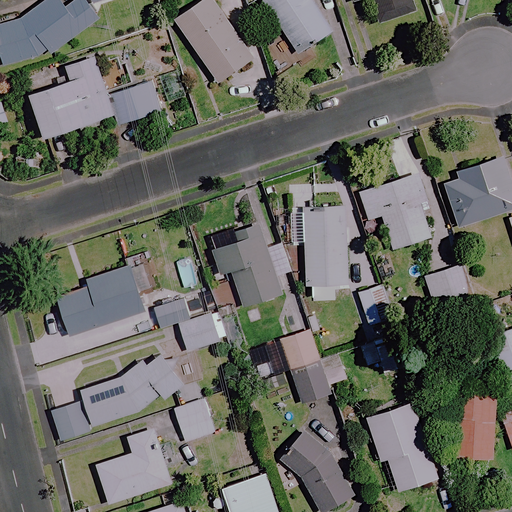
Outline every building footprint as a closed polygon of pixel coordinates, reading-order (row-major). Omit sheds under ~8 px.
[(99,0),(54,0),(56,3),(0,21),(0,52),(5,66),(48,52),(53,52),(98,20),(92,2),(99,0)] [(253,59),(213,0),(206,0),(175,21),(218,83),(253,59)] [(333,31),(312,0),(263,0),(298,54),(333,31)] [(416,12),(411,0),(352,0),(354,2),(361,0),(370,0),(379,24),(416,12)] [(109,94),(96,56),(69,65),(74,80),(31,94),(46,137),(115,115),(118,125),(162,111),(153,80),(109,94)] [(511,209),(511,181),(504,156),(456,171),(459,178),(444,182),(458,227),(511,209)] [(432,205),(422,172),(359,191),(368,220),(382,215),(393,248),(429,237),(420,209),(432,205)] [(349,285),(346,204),(322,205),(323,216),(304,217),(306,303),(332,302),(332,285),(349,285)] [(287,290),(264,219),(237,228),(240,237),(215,245),(223,272),(234,268),(246,303),(287,290)] [(471,301),(460,266),(425,276),(436,312),(471,301)] [(147,311),(132,267),(85,282),(87,287),(56,297),(70,337),(147,311)] [(392,318),(382,285),(358,291),(368,325),(392,318)] [(190,319),(184,299),(154,308),(160,328),(190,319)] [(228,339),(219,311),(179,324),(188,352),(228,339)] [(312,326),(270,338),(280,372),(322,359),(312,326)] [(511,366),(511,326),(495,332),(507,369),(511,366)] [(410,364),(397,331),(361,345),(369,365),(377,362),(382,375),(410,364)] [(82,390),(95,426),(139,411),(161,394),(166,400),(189,382),(164,351),(139,371),(82,390)] [(346,380),(341,366),(323,372),(321,366),(293,374),(302,403),(332,394),(329,385),(346,380)] [(494,386),(449,387),(449,416),(453,416),(453,458),(494,458),(494,386)] [(212,397),(174,409),(185,443),(222,432),(212,397)] [(91,432),(81,401),(51,411),(60,441),(91,432)] [(438,478),(413,401),(366,417),(380,462),(388,459),(398,491),(438,478)] [(511,410),(501,414),(511,448),(511,410)] [(173,482),(154,427),(128,436),(134,452),(97,465),(109,503),(173,482)] [(355,493),(331,449),(305,431),(284,463),(301,474),(321,511),(355,493)] [(280,511),(266,471),(223,486),(231,511),(280,511)] [(188,511),(185,501),(149,511),(188,511)]
